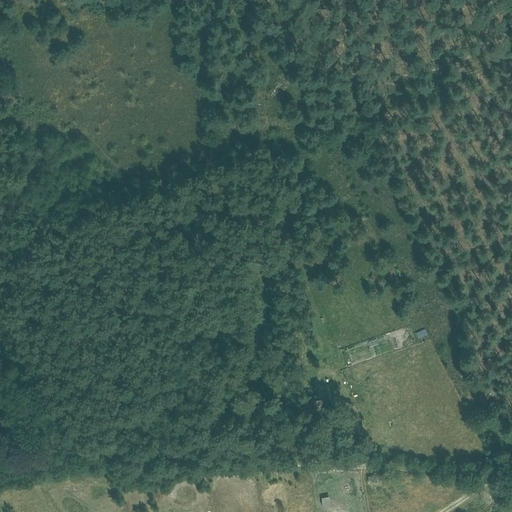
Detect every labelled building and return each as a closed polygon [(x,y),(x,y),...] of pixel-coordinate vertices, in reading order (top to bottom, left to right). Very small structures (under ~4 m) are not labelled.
[(305,414),(323,412),(322,396),(303,398),(305,414)] [(50,476),(42,479),(44,485),(52,482),(51,479),(50,476)] [(381,476),(368,478),(368,479),(367,479),(367,483),(369,483),(369,485),(382,483),(381,476)] [(503,501),(510,497),(505,490),(499,495),(503,501)] [(322,508),(331,507),(330,498),(321,500),(322,508)]
